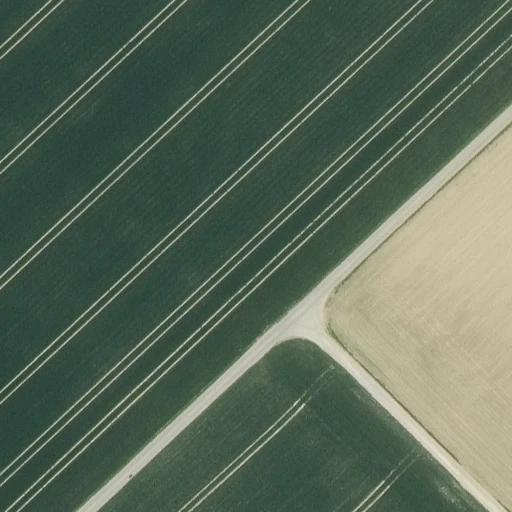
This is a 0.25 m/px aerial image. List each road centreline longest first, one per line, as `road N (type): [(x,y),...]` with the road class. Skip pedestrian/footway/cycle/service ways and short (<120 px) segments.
road 1 (track): [(311,330),(104,511)]
road 2 (track): [(511,142),(311,330)]
road 3 (track): [(499,511),(311,330)]
